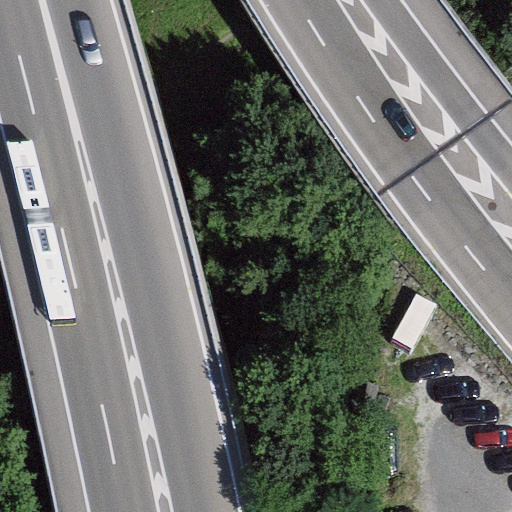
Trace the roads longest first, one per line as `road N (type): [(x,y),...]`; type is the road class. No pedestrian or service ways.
road 1 (motorway): [(74,0),(158,316),(200,511)]
road 2 (motorway): [(3,0),(125,511)]
road 3 (motorway): [(511,292),(317,0)]
road 4 (motorway): [(511,178),(361,0)]
